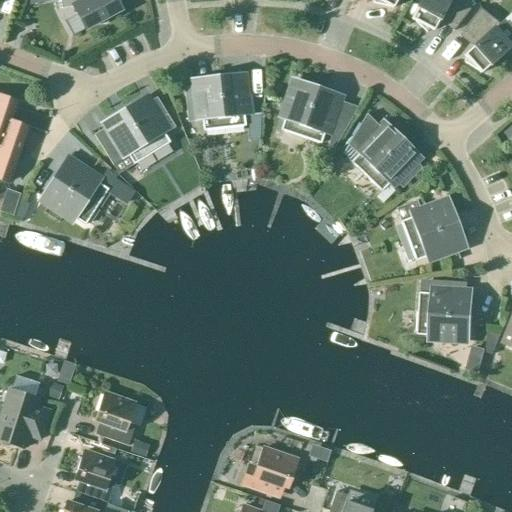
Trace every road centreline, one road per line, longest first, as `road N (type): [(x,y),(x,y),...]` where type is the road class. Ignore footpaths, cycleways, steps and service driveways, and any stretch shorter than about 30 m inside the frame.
road 1 (residential): [(448,138),(401,95),(321,55),(266,45),(184,51)]
road 2 (residential): [(184,51),(128,80),(80,84),(0,53)]
road 3 (residential): [(511,249),(495,233),(448,138)]
